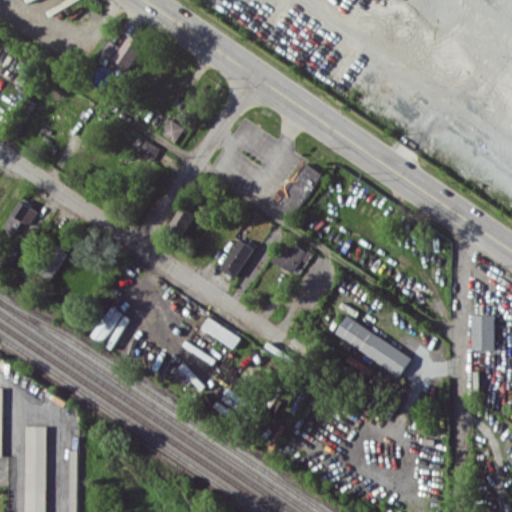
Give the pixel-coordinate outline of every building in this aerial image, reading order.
[(100,54),(128,71),(146,43),(131,34),(122,47),(110,39),(100,54)] [(163,134),(177,141),(184,125),(170,119),(163,134)] [(160,148),(144,139),(137,153),(153,162),(160,148)] [(322,172),(303,161),(287,190),(281,186),(272,202),(297,216),(322,172)] [(40,209),(23,198),(4,226),(15,234),(24,221),(30,225),(40,209)] [(168,224),(181,234),(197,214),(184,204),(168,224)] [(222,267),(236,277),(256,247),(241,238),(222,267)] [(288,238),(275,262),(298,275),(311,251),(288,238)] [(68,252),(54,243),(36,272),(50,281),(68,252)] [(496,349),(496,314),(474,314),(474,349),(496,349)] [(336,334),(402,374),(413,355),(348,315),(336,334)] [(236,348),(243,337),(211,316),(204,327),(236,348)] [(48,511),(49,425),(28,424),(26,511),(48,511)]
